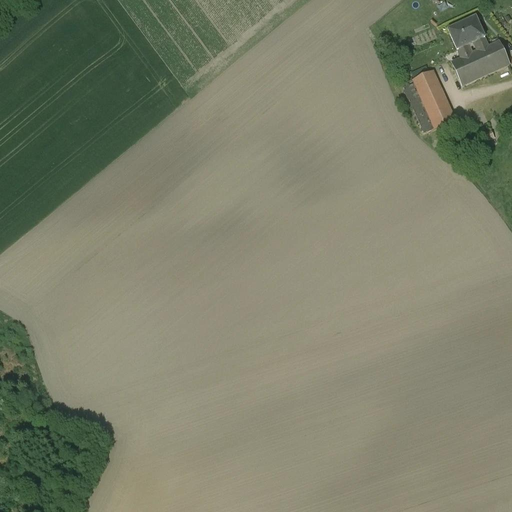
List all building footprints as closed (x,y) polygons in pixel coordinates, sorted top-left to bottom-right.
[(475,19),(448,32),(461,60),(488,48),(475,19)] [(426,20),(401,31),(409,47),(433,36),(426,20)] [(461,60),(451,65),(462,88),(509,67),(499,43),(488,48),(461,60)] [(454,123),(432,73),(412,82),(434,132),(454,123)] [(434,132),(412,82),(402,87),(424,136),(434,132)] [(464,131),(461,131),(458,132),(456,133),(455,134),(454,136),(452,138),(451,140),(451,141),(450,143),(450,145),(451,147),(451,149),(452,150),(453,152),(454,154),(456,156),(457,157),(459,158),(462,159),(465,159),(467,158),(469,158),(471,157),(473,156),(474,155),(475,153),(476,152),(477,150),(478,148),(478,147),(478,145),(478,143),(478,142),(478,140),(477,139),(476,137),(475,136),(474,135),(473,134),(471,132),(469,131),(467,131),(464,131)] [(490,132),(479,137),(483,145),(494,139),(490,132)]
